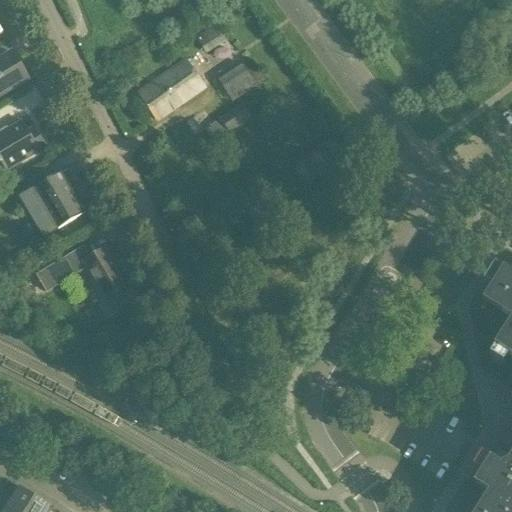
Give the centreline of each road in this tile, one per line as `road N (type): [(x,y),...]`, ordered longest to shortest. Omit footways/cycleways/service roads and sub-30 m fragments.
road 1 (unclassified): [(189,300),(42,0)]
road 2 (residential): [(472,458),(396,416),(396,398),(446,306),(390,262)]
road 3 (unclassified): [(373,511),(320,410),(326,373),(390,262)]
road 4 (unclassified): [(430,193),(423,172),(294,0)]
